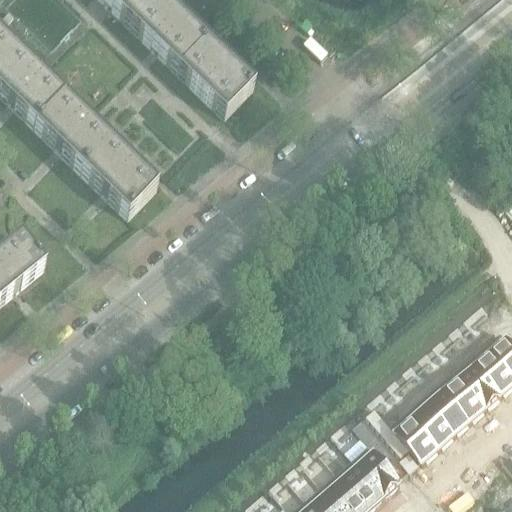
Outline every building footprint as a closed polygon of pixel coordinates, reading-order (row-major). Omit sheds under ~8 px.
[(93,0),(129,34),(159,4),(154,0),(93,0)] [(176,79),(205,49),(159,4),(129,34),(176,79)] [(0,74),(15,58),(0,43),(0,74)] [(223,125),(253,95),(205,49),(176,79),(223,125)] [(0,102),(33,134),(62,104),(15,58),(0,74),(0,102)] [(79,179),(109,149),(62,104),(33,134),(79,179)] [(127,225),(154,196),(156,195),(109,149),(79,179),(127,225)] [(0,310),(20,294),(44,275),(19,245),(0,260),(0,310)] [(511,352),(503,342),(486,356),(511,385),(511,352)] [(511,385),(486,356),(471,369),(497,399),(511,386),(511,385)] [(471,369),(455,382),(481,412),(497,399),(471,369)] [(455,382),(440,395),(466,426),(481,412),(455,382)] [(440,395),(424,409),(450,439),(466,426),(440,395)] [(365,407),(356,415),(361,421),(370,413),(365,407)] [(424,409),(409,422),(435,452),(450,439),(424,409)] [(370,413),(361,421),(367,427),(376,419),(370,413)] [(352,419),(343,427),(348,433),(357,425),(352,419)] [(376,419),(367,427),(372,433),(381,425),(376,419)] [(409,422),(392,436),(418,466),(435,452),(409,422)] [(357,425),(348,433),(353,439),(362,431),(357,425)] [(381,425),(372,433),(377,439),(386,431),(381,425)] [(362,431),(353,439),(358,445),(367,437),(362,431)] [(386,431),(377,439),(382,445),(391,437),(386,431)] [(367,437),(358,445),(363,451),(373,443),(367,437)] [(391,437),(382,445),(387,451),(397,443),(391,437)] [(373,443),(363,451),(366,454),(369,457),(378,449),(373,443)] [(397,443),(387,451),(393,457),(402,449),(397,443)] [(378,449),(369,457),(374,463),(383,455),(378,449)] [(366,454),(350,468),(381,505),(398,491),(374,463),(369,457),(366,454)] [(409,461),(400,468),(409,480),(418,473),(409,461)] [(350,468),(335,482),(360,511),(372,511),(381,505),(350,468)] [(360,511),(335,482),(319,495),(333,511),(360,511)] [(333,511),(319,495),(304,508),(306,511),(333,511)]
